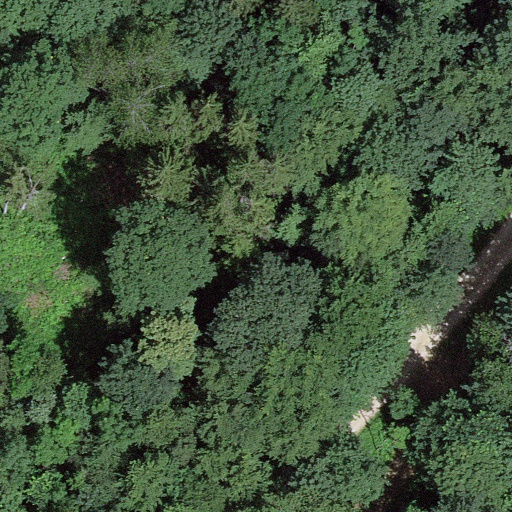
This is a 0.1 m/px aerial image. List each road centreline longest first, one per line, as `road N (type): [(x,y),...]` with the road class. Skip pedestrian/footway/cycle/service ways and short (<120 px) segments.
road 1 (track): [(241,511),(470,285),(511,229)]
road 2 (track): [(363,511),(439,411),(470,285)]
